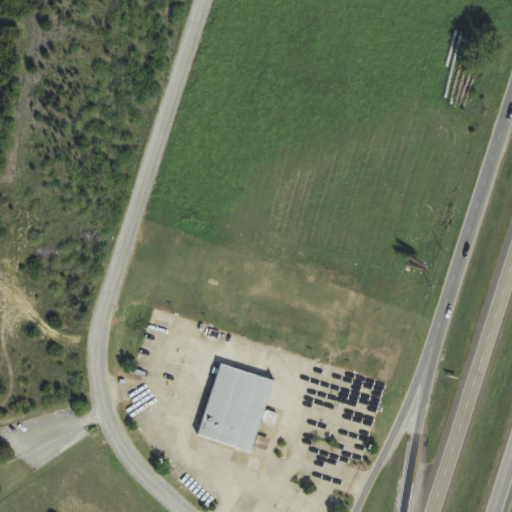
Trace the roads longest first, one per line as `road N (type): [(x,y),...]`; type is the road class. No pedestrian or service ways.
road 1 (residential): [(187,511),(146,477),(113,431),(98,353),(101,321),(204,0)]
road 2 (motorway): [(511,251),(428,511)]
road 3 (secondary): [(511,107),(440,321)]
road 4 (secondary): [(440,321),(398,439),(359,511)]
road 5 (motorway): [(440,321),(404,511)]
